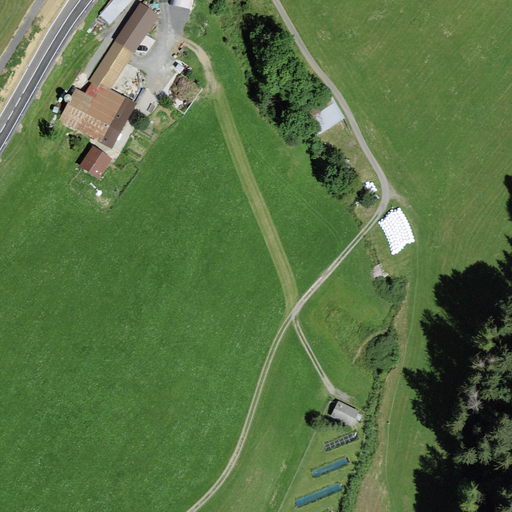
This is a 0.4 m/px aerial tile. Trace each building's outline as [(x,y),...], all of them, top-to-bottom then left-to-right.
[(111,22),(131,0),(111,0),(100,12),(111,22)] [(86,94),(78,90),(60,122),(116,152),(139,105),(110,91),(136,56),(162,18),(141,6),(116,43),(90,83),(93,85),(86,94)] [(330,94),(305,109),(319,133),(345,118),(330,94)] [(115,162),(95,149),(81,169),(101,182),(115,162)] [(359,411),(338,401),(331,417),(351,426),(359,411)]
